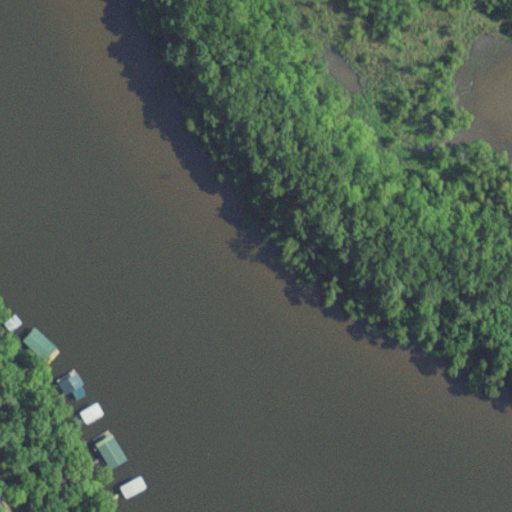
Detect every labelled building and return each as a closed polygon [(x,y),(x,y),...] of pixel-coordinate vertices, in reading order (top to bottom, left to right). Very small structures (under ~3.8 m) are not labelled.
[(24,342),(39,356),(51,343),(35,329),(24,342)] [(83,397),(78,384),(64,390),(69,403),(83,397)] [(104,417),(98,405),(82,414),(88,426),(104,417)] [(96,446),(113,471),(129,460),(112,435),(96,446)] [(121,488),(127,500),(147,489),(141,478),(121,488)]
